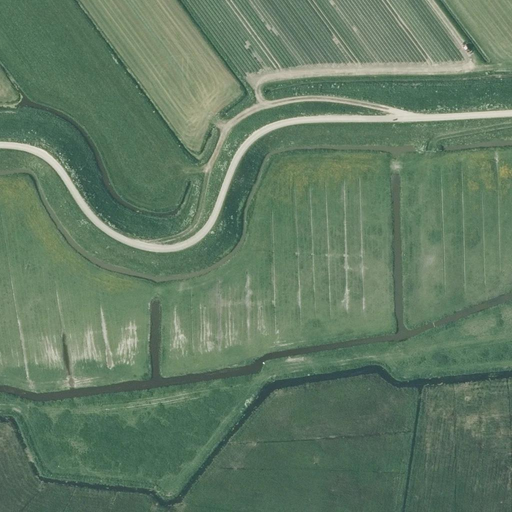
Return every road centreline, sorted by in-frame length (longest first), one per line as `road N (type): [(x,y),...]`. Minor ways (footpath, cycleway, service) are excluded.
road 1 (unclassified): [(511,112),(274,125),(244,145),(203,233),(169,248),(114,235),(47,156),(0,145)]
road 2 (track): [(411,117),(323,98),(269,104),(234,120),(207,169),(194,170)]
